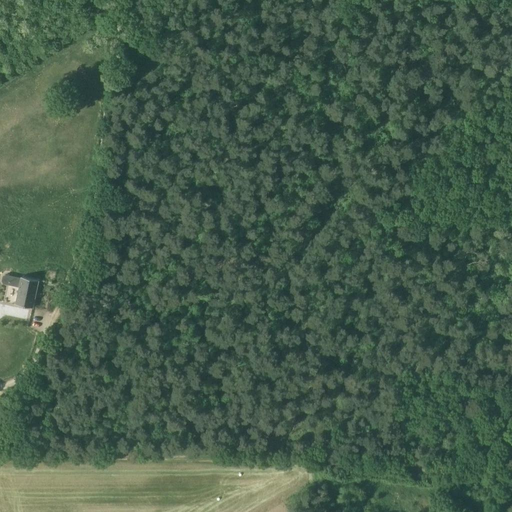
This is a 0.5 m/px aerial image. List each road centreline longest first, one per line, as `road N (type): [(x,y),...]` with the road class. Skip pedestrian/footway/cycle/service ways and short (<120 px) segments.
road 1 (track): [(0,455),(348,457),(511,472)]
road 2 (track): [(50,313),(73,279),(97,204),(110,17),(104,0)]
